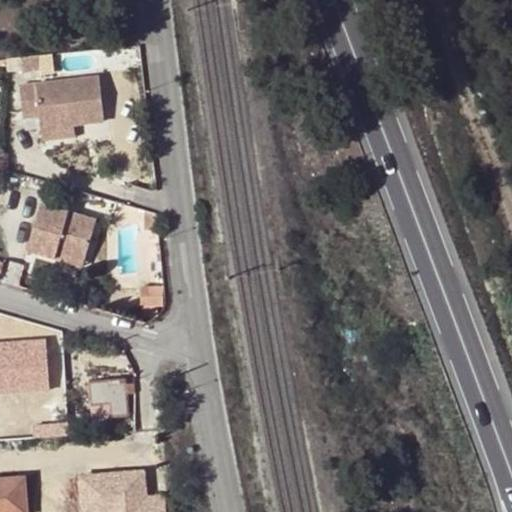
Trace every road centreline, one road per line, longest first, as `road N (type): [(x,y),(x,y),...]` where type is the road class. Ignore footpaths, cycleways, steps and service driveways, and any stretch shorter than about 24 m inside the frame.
road 1 (primary): [(332,0),(511,477)]
road 2 (unclassified): [(153,0),(198,355)]
road 3 (track): [(511,240),(433,0)]
road 4 (residential): [(198,355),(0,300)]
road 5 (unclassified): [(198,355),(230,511)]
